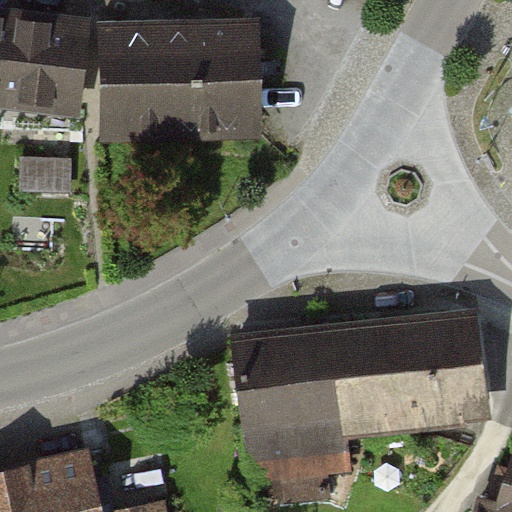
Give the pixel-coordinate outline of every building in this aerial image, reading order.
[(0,94),(82,105),(92,24),(0,12),(0,94)] [(255,27),(117,32),(117,21),(101,21),(105,133),(259,128),(255,27)] [(270,341),(237,344),(255,474),(286,470),(290,497),(330,491),(327,466),(350,463),(346,428),(487,413),(473,319),(270,341)] [(0,472),(0,511),(165,511),(164,508),(145,511),(114,511),(108,478),(96,479),(90,452),(0,472)] [(511,511),(511,468),(501,466),(492,499),(485,498),(480,511),(511,511)]
